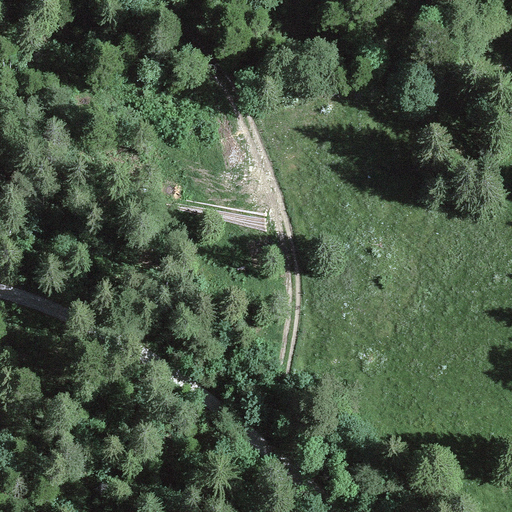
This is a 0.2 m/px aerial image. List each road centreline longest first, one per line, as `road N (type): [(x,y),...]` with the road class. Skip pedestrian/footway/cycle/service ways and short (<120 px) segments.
road 1 (track): [(270,451),(296,274),(283,206),(240,105),(164,0)]
road 2 (unclassified): [(0,291),(95,326),(186,379),(336,511)]
